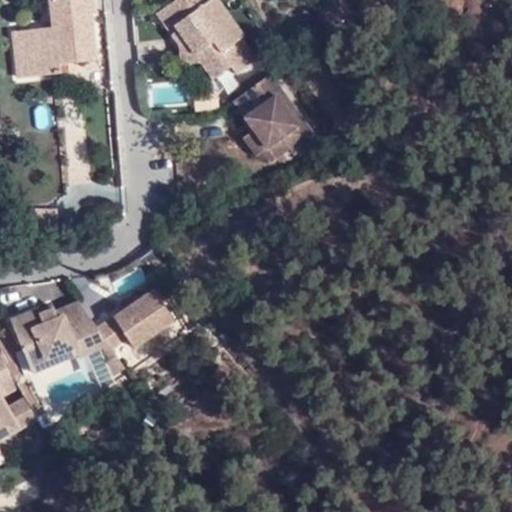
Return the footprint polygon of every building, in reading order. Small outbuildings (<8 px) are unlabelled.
[(96,60),(90,0),(48,0),(52,26),(29,29),(34,76),(61,73),(61,64),(96,60)] [(158,14),(177,0),(174,0),(156,13),(156,14),(158,14)] [(202,0),(201,0),(177,0),(158,14),(156,14),(172,36),(177,32),(183,41),(179,44),(179,65),(200,63),(212,79),(230,67),(236,75),(256,61),(240,39),(243,36),(215,0),(209,0),(200,7),(197,4),(202,0)] [(12,30),(18,77),(34,76),(29,29),(12,30)] [(172,36),(179,44),(183,41),(177,32),(172,36)] [(282,91),(271,76),(268,79),(279,93),(282,91)] [(234,101),(235,102),(268,79),(267,77),(234,101)] [(268,79),(235,102),(246,118),(251,114),(257,124),(252,127),(254,129),(268,147),(281,138),(289,149),(293,153),(316,137),(282,91),(279,93),(268,79)] [(251,114),(246,118),(252,127),(257,124),(251,114)] [(277,158),(289,149),(281,138),(268,147),(254,129),(241,139),(254,156),(277,158)] [(108,344),(111,348),(128,337),(135,348),(175,320),(154,289),(141,298),(127,307),(97,328),(108,344)] [(127,307),(141,298),(137,292),(123,302),(127,307)] [(97,328),(80,301),(56,311),(55,308),(42,313),(40,309),(39,307),(11,318),(29,364),(75,346),(77,353),(79,356),(100,347),(108,344),(97,328)] [(42,313),(55,308),(52,304),(40,309),(42,313)] [(100,347),(110,360),(116,356),(111,348),(108,344),(100,347)] [(33,371),(77,353),(75,346),(29,364),(33,371)] [(0,436),(34,416),(22,396),(6,405),(0,395),(0,392),(15,384),(0,355),(0,436)] [(112,377),(124,369),(116,356),(110,360),(104,364),(112,377)]
